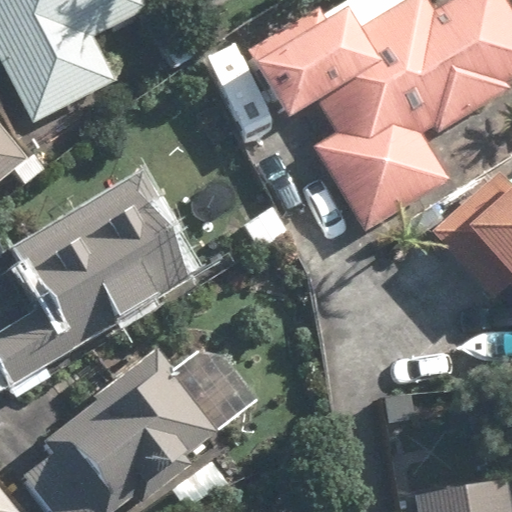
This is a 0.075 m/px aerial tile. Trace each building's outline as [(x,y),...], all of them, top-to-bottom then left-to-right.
[(113,84),(90,40),(148,11),(143,0),(0,0),(0,73),(27,127),(113,84)] [(511,19),(500,0),(453,0),(431,14),(422,0),(349,0),(253,60),(288,117),(315,101),(334,130),(311,145),(366,234),(451,182),(426,142),(508,91),(503,83),(511,77),(511,19)] [(0,183),(26,162),(0,128),(0,183)] [(9,244),(41,303),(0,325),(0,383),(10,402),(50,380),(42,366),(68,352),(192,284),(165,235),(175,230),(142,171),(9,244)] [(511,187),(509,190),(495,173),(428,231),(489,303),(511,283),(511,187)] [(209,339),(170,367),(153,344),(95,386),(103,397),(42,441),(51,452),(18,475),(44,511),(107,511),(256,405),(209,339)] [(509,511),(503,475),(414,490),(418,511),(509,511)] [(0,511),(17,511),(0,490),(0,511)]
